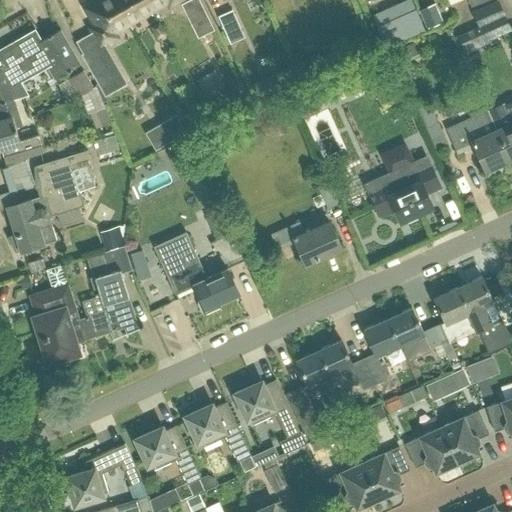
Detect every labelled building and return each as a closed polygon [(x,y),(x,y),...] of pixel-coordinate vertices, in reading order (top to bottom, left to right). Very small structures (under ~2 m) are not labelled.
[(112,30),(127,21),(115,0),(100,0),(100,2),(91,7),(96,16),(93,18),(97,24),(91,28),(100,45),(116,36),(112,30)] [(115,0),(127,21),(151,8),(145,0),(115,0)] [(198,38),(207,33),(214,29),(199,0),(187,0),(181,3),(198,38)] [(416,16),(409,0),(401,0),(383,8),(391,27),(401,22),(407,36),(423,29),(417,16),(416,16)] [(473,13),(479,25),(503,14),(497,1),(473,13)] [(245,37),(232,9),(218,16),(230,43),(245,37)] [(509,27),(509,26),(503,14),(479,25),(485,38),(509,27)] [(154,32),(160,43),(168,39),(162,28),(154,32)] [(59,29),(40,40),(34,30),(0,49),(0,146),(0,147),(5,162),(43,150),(38,135),(20,141),(15,126),(20,124),(12,99),(14,98),(10,87),(47,66),(54,79),(79,65),(59,29)] [(106,46),(85,58),(106,96),(128,84),(106,46)] [(260,101),(277,93),(269,76),(252,84),(260,101)] [(315,80),(289,93),(297,109),(323,96),(315,80)] [(503,103),(486,110),(495,130),(496,129),(509,158),(511,156),(511,100),(504,104),(503,103)] [(420,123),(431,118),(425,104),(414,108),(420,123)] [(509,158),(496,129),(495,130),(486,110),(447,127),(452,139),(457,151),(474,143),(485,168),(509,158)] [(86,149),(68,155),(35,165),(33,166),(34,187),(35,187),(38,195),(20,201),(16,188),(0,192),(0,208),(7,207),(15,233),(8,236),(16,251),(44,242),(55,239),(51,224),(48,215),(56,213),(59,225),(82,218),(78,206),(83,204),(79,190),(88,188),(81,166),(91,163),(86,149)] [(415,213),(432,205),(426,192),(440,186),(426,156),(364,183),(378,215),(394,208),(399,220),(406,217),(407,220),(416,216),(415,213)] [(216,240),(229,234),(219,211),(206,217),(216,240)] [(341,247),(329,221),(305,232),(298,222),(273,233),(279,247),(295,240),(305,263),(341,247)] [(207,276),(186,230),(153,245),(175,293),(195,285),(202,299),(200,300),(204,310),(218,304),(217,302),(238,292),(227,267),(207,276)] [(95,296),(99,294),(104,308),(89,313),(89,315),(78,318),(84,339),(117,328),(115,325),(122,324),(126,333),(138,328),(121,272),(131,269),(124,244),(101,251),(108,271),(89,277),(95,296)] [(458,286),(474,324),(477,331),(491,324),(483,306),(493,302),(481,276),(458,286)] [(78,318),(67,284),(30,296),(37,315),(33,316),(43,347),(39,348),(45,367),(64,361),(63,357),(79,352),(75,341),(84,339),(78,318)] [(460,330),(474,324),(458,286),(434,297),(445,322),(434,327),(441,343),(449,359),(456,356),(448,339),(446,333),(459,328),(460,330)] [(147,309),(156,305),(148,288),(139,292),(147,309)] [(505,316),(511,312),(511,290),(496,297),(505,316)] [(441,343),(434,327),(422,333),(411,307),(387,318),(399,344),(407,360),(430,350),(430,348),(441,343)] [(375,355),(376,355),(399,344),(387,318),(363,329),(375,354),(375,355)] [(374,383),(364,359),(352,364),(341,339),(319,349),(330,376),(340,371),(343,370),(350,385),(359,381),(362,389),(374,383)] [(337,390),(330,376),(319,349),(296,359),(308,386),(320,380),(327,394),(337,390)] [(386,378),(376,355),(375,355),(375,354),(364,359),(374,383),(386,378)] [(485,376),(478,359),(465,364),(472,381),(485,376)] [(450,372),(457,387),(468,383),(461,367),(450,372)] [(275,378),(263,384),(261,380),(233,392),(246,420),(250,418),(252,423),(275,413),(286,438),(278,441),(284,453),(304,443),(299,432),(275,378)] [(433,399),(444,393),(437,378),(426,383),(433,399)] [(318,431),(318,430),(314,422),(318,420),(302,385),(286,393),(301,427),(305,435),(307,435),(318,431)] [(511,431),(511,433),(511,397),(485,406),(494,431),(505,427),(506,429),(507,430),(509,431),(510,431),(511,431)] [(250,454),(226,401),(213,407),(211,403),(184,415),(196,443),(200,441),(203,446),(225,436),(237,460),(238,460),(243,471),(254,466),(249,455),(250,454)] [(381,406),(347,422),(353,435),(387,420),(381,406)] [(488,434),(477,410),(440,426),(457,462),(478,452),(475,445),(476,444),(477,442),(477,441),(477,440),(477,439),(477,438),(488,434)] [(318,431),(307,435),(314,450),(346,435),(340,420),(318,430),(318,431)] [(200,477),(176,424),(164,430),(162,425),(134,438),(147,465),(151,464),(153,469),(175,458),(187,483),(191,492),(201,487),(197,478),(200,477)] [(435,472),(457,462),(440,426),(404,443),(414,467),(425,462),(426,463),(428,464),(429,465),(430,465),(431,465),(432,465),(435,472)] [(134,465),(124,442),(84,461),(87,469),(65,476),(74,505),(103,496),(101,492),(107,490),(101,472),(120,464),(123,470),(134,465)] [(398,445),(361,462),(377,498),(399,488),(396,481),(397,480),(398,478),(398,477),(398,476),(398,474),(409,469),(398,445)] [(263,469),(273,491),(286,485),(276,463),(274,457),(262,463),(264,469),(263,469)] [(353,500),(356,507),(377,498),(361,462),(325,479),(335,503),(346,498),(347,498),(348,499),(349,500),(351,501),(353,500)] [(295,511),(288,496),(252,511),(295,511)] [(140,511),(142,511),(137,498),(90,511),(140,511)]
